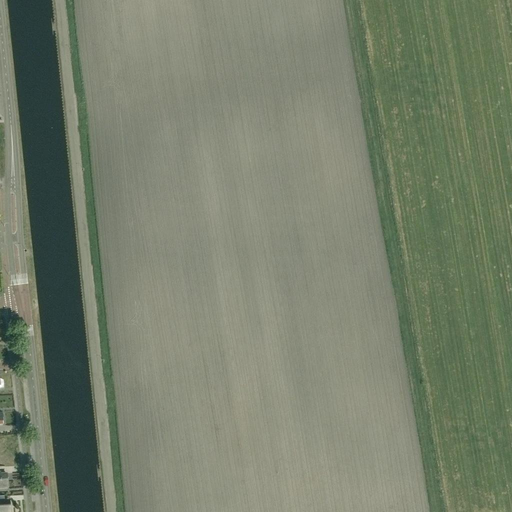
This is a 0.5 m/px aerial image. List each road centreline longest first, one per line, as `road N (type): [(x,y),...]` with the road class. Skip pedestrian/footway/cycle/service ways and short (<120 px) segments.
road 1 (unclassified): [(112,511),(60,0)]
road 2 (tertiary): [(22,303),(0,20)]
road 3 (tertiary): [(46,511),(22,303)]
